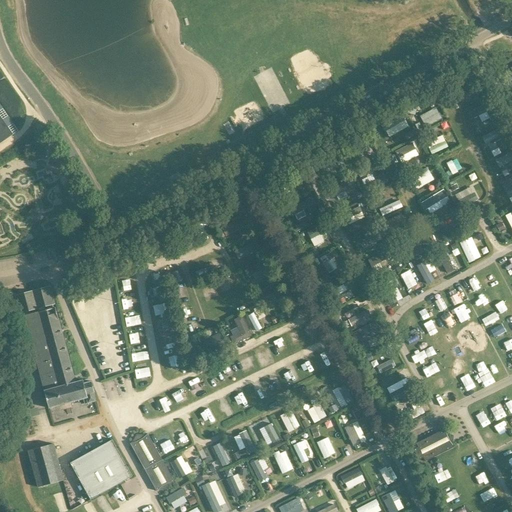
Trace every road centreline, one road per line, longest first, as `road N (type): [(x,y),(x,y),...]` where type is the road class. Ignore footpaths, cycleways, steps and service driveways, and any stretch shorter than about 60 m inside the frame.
road 1 (unclassified): [(116,238),(473,41)]
road 2 (unknown): [(387,444),(343,367),(212,431),(200,428),(191,410)]
road 3 (residential): [(0,282),(52,270),(116,238)]
